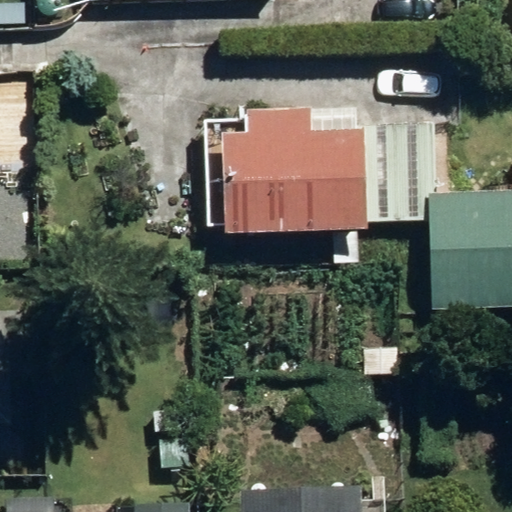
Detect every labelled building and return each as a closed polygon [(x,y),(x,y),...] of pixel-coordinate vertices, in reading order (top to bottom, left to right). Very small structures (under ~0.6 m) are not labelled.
[(377,0),(296,0),(296,21),(377,22),(377,0)] [(212,180),(233,180),(233,227),(429,227),(429,109),(251,109),(251,129),(212,129),(212,180)] [(511,192),(438,197),(444,313),(511,309),(511,192)] [(382,413),(383,378),(394,379),(395,335),(367,335),(366,378),(351,378),(350,412),(382,413)] [(0,421),(20,421),(18,342),(0,342),(0,421)] [(198,412),(164,410),(161,466),(195,467),(198,412)] [(370,511),(369,476),(247,479),(248,511),(370,511)] [(142,501),(142,511),(197,511),(197,501),(142,501)]
